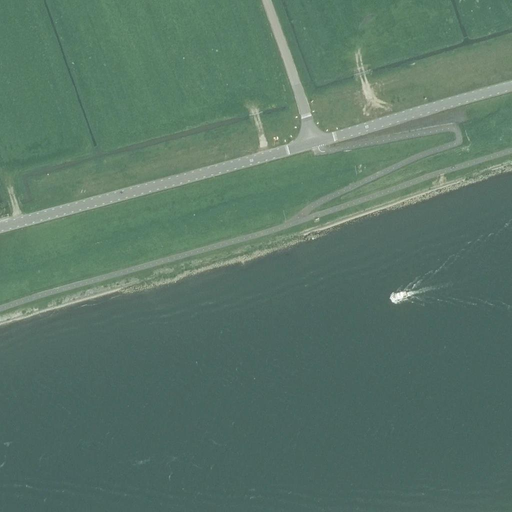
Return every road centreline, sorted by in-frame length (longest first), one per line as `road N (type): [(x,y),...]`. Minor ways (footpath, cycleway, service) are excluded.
road 1 (tertiary): [(0,226),(315,141)]
road 2 (tertiary): [(315,141),(511,86)]
road 3 (unclassified): [(266,0),(315,141)]
